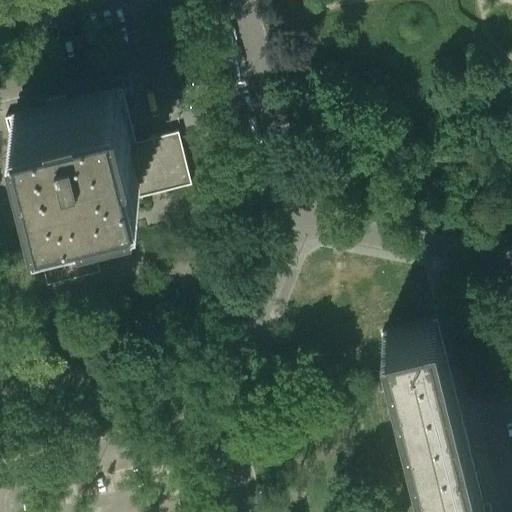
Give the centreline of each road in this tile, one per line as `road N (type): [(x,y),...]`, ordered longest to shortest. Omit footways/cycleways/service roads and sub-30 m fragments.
road 1 (residential): [(297,219),(233,0)]
road 2 (residential): [(215,427),(297,219)]
road 3 (residential): [(0,478),(215,427)]
road 4 (residential): [(511,262),(297,219)]
